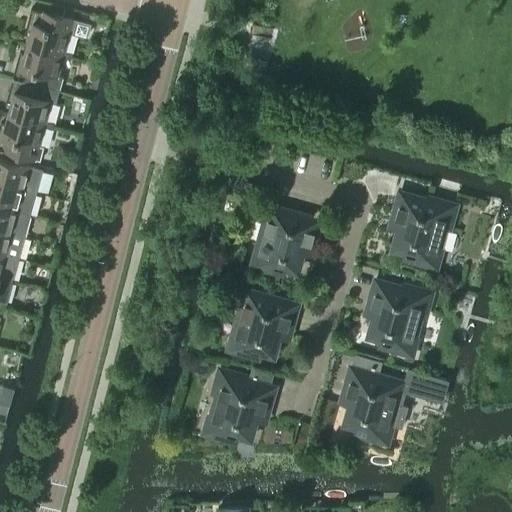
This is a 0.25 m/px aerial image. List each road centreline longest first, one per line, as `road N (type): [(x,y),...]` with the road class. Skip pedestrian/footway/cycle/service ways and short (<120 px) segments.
road 1 (residential): [(300,410),(359,199),(143,138)]
road 2 (tertiary): [(44,511),(143,138)]
road 3 (tertiary): [(143,138),(175,16)]
